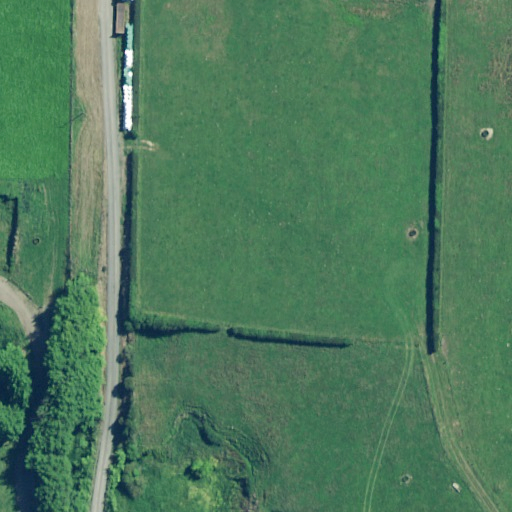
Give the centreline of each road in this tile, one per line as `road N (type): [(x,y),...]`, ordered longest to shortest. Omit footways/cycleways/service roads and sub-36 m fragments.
road 1 (track): [(100,511),(117,274),(118,0)]
road 2 (track): [(0,305),(33,336),(110,456)]
